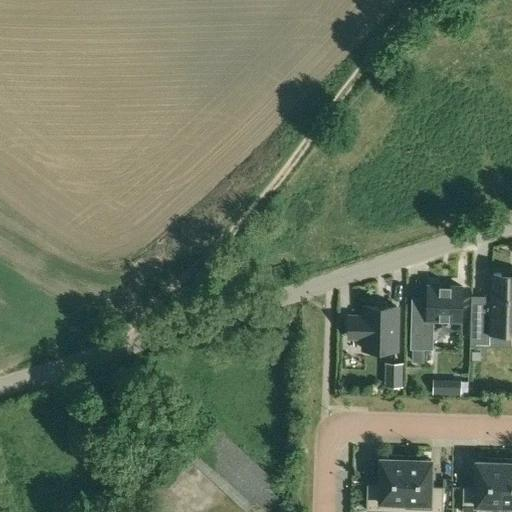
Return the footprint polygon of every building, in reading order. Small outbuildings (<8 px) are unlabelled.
[(491,287),(490,333),(511,333),(511,273),(491,273),(491,272),(490,287),(491,287)] [(411,296),(410,348),(432,348),(433,320),(462,320),(462,285),(426,284),(426,297),(411,296)] [(394,302),(365,301),(365,313),(348,313),(348,333),(365,333),(365,348),(394,349),(394,302)] [(471,345),(471,343),(475,343),(475,345),(483,346),(484,321),(470,321),(470,345),(471,345)] [(401,386),(401,360),(388,360),(388,385),(401,386)] [(459,381),(450,381),(450,394),(459,394),(459,381)] [(425,421),(425,410),(407,409),(406,420),(425,421)] [(367,510),(405,511),(406,458),(381,458),(380,484),(367,484),(367,510)] [(406,458),(405,511),(434,511),(442,511),(443,486),(430,486),(431,459),(406,458)] [(477,511),(477,504),(500,504),(501,504),(502,458),(487,458),(487,461),(477,461),(476,487),(464,487),(462,511),(477,511)] [(501,504),(500,504),(499,511),(511,511),(511,458),(502,458),(501,504)]
